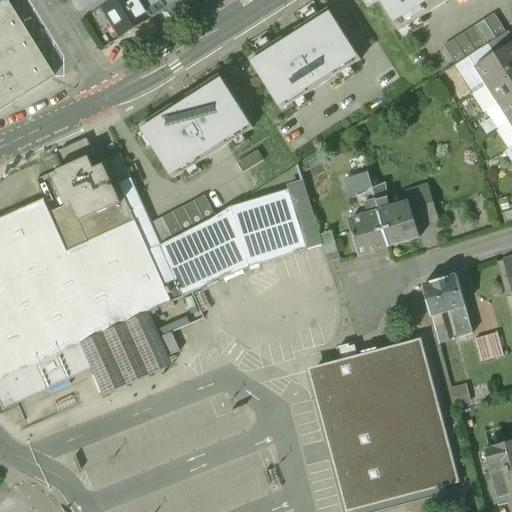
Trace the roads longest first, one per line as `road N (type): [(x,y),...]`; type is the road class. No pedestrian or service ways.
road 1 (secondary): [(107,98),(271,0)]
road 2 (residential): [(511,236),(355,283)]
